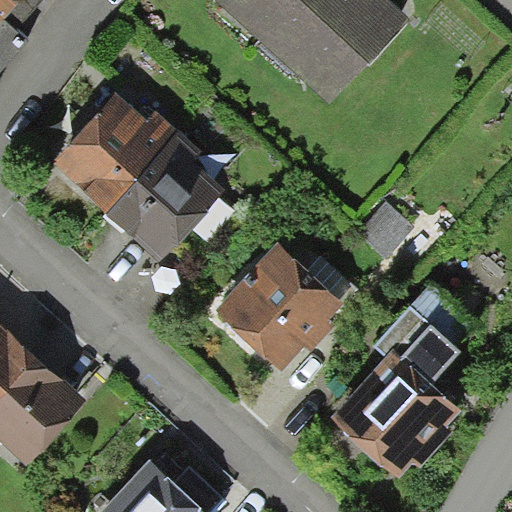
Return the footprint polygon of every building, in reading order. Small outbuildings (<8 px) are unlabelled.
[(0,0),(0,19),(11,7),(2,0),(0,0)] [(219,0),(335,103),(407,23),(381,0),(375,0),(375,1),(374,0),(219,0)] [(53,165),(154,258),(182,228),(220,187),(119,94),(53,165)] [(386,206),(359,235),(387,261),(414,231),(386,206)] [(216,322),(280,376),(337,308),(277,250),(216,322)] [(327,429),(396,489),(461,413),(434,389),(478,338),(427,293),(374,354),(384,363),(327,429)] [(0,444),(28,468),(86,403),(0,329),(0,444)] [(202,511),(149,465),(106,511),(202,511)]
